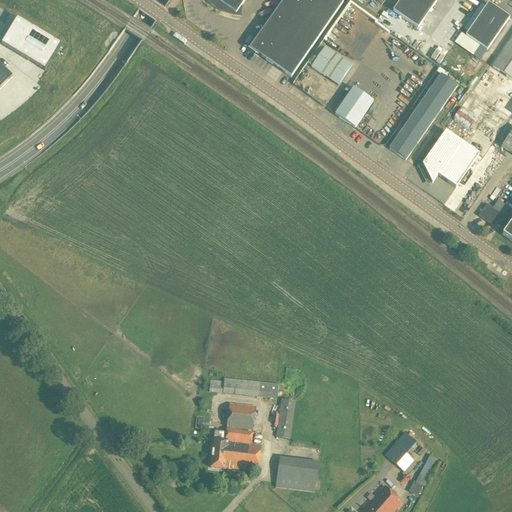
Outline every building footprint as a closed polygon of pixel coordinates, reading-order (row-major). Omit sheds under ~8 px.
[(343,3),(339,0),(207,0),(209,2),(212,5),(216,8),(219,10),(223,12),(227,13),(231,15),(235,15),(240,16),(240,8),(245,0),(283,0),(249,49),(291,78),(343,3)] [(418,29),(437,0),(400,0),(392,12),(418,29)] [(486,51),(509,19),(488,4),(465,36),(486,51)] [(16,20),(1,45),(44,71),(59,45),(16,20)] [(178,30),(175,36),(188,43),(191,38),(178,30)] [(511,81),(511,39),(492,68),(511,81)] [(338,86),(352,67),(325,48),(311,68),(338,86)] [(0,65),(0,88),(11,77),(0,65)] [(462,77),(470,72),(465,65),(458,70),(462,77)] [(405,161),(457,87),(441,75),(389,150),(405,161)] [(354,129),(373,103),(353,89),(335,115),(354,129)] [(469,95),(463,107),(483,116),(489,104),(469,95)] [(511,114),(511,98),(503,95),(497,108),(511,114)] [(469,121),(460,133),(469,140),(474,133),(468,128),(476,119),(464,110),(461,114),(469,121)] [(488,139),(497,144),(503,132),(495,128),(488,139)] [(511,154),(511,131),(501,147),(511,154)] [(437,176),(446,182),(456,189),(479,155),(445,132),(422,165),(431,184),(432,184),(437,176)] [(504,160),(507,156),(496,146),(493,150),(504,160)] [(500,197),(493,202),(500,211),(506,207),(500,197)] [(495,229),(503,216),(486,205),(478,217),(495,229)] [(511,221),(502,236),(511,242),(511,221)] [(278,384),(224,379),(223,382),(210,381),(209,393),(277,400),(278,384)] [(290,440),(295,401),(281,399),(275,438),(290,440)] [(226,433),(215,432),(214,440),(210,468),(224,470),(228,470),(228,469),(257,472),(261,446),(251,445),(255,408),(229,404),(226,433)] [(403,472),(423,449),(405,434),(385,456),(403,472)] [(314,493),(318,463),(279,458),(275,488),(314,493)] [(394,511),(402,503),(384,487),(362,511),(394,511)]
